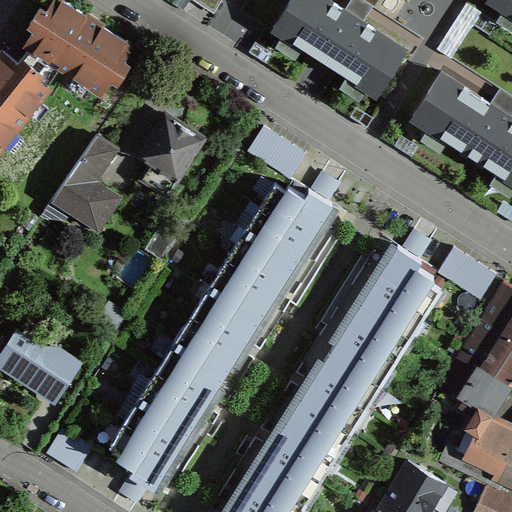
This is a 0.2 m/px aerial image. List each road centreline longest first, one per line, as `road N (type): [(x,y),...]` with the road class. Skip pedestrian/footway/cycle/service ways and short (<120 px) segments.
road 1 (residential): [(136,0),(511,242)]
road 2 (residential): [(0,444),(99,511)]
